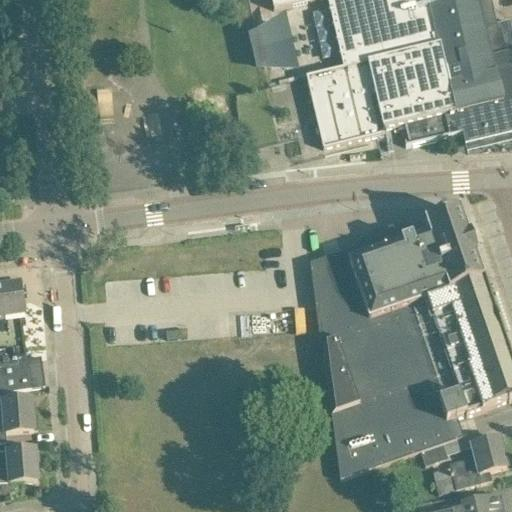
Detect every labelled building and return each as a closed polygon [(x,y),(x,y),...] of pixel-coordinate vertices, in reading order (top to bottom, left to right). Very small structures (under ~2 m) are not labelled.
[(270,0),(274,14),(327,1),(344,72),(306,81),(323,153),(386,138),(384,133),(405,128),(410,149),(462,137),(465,149),(511,137),(511,35),(510,25),(496,28),(489,0),(270,0)] [(299,76),(285,18),(248,38),(256,73),(299,76)] [(268,160),(256,162),(258,173),(270,172),(268,160)] [(311,266),(310,267),(311,277),(315,302),(321,348),(322,348),(326,376),(334,435),(335,444),(314,447),(316,458),(337,455),(337,461),(338,464),(340,484),(369,474),(421,456),(426,470),(449,463),(448,460),(467,453),(457,424),(506,407),(511,405),(511,364),(504,342),(501,332),(490,299),(485,284),(483,285),(477,267),(475,261),(477,260),(474,251),(470,240),(470,238),(467,238),(460,216),(459,215),(453,217),(430,225),(424,227),(427,235),(421,233),(416,231),(410,230),(404,230),(398,230),(392,230),(393,231),(373,238),(374,241),(364,245),(365,248),(311,266)] [(233,511),(219,350),(236,348),(234,328),(266,325),(264,305),(284,304),(284,311),(299,310),(295,260),(278,262),(279,266),(239,269),(240,279),(159,286),(157,273),(120,276),(135,440),(130,441),(131,454),(137,454),(139,478),(129,479),(131,501),(145,500),(145,511),(233,511)] [(0,396),(31,392),(31,391),(24,392),(20,366),(27,365),(21,320),(25,320),(20,287),(0,289),(0,396)] [(490,299),(501,332),(507,330),(495,297),(490,299)] [(29,390),(42,389),(40,361),(27,362),(29,390)] [(33,435),(31,403),(3,405),(3,406),(0,406),(0,422),(4,422),(5,437),(33,435)] [(439,499),(468,492),(487,487),(485,477),(506,472),(499,442),(472,449),(475,461),(449,468),(451,472),(433,477),(439,499)] [(0,488),(37,485),(35,453),(0,455),(0,488)] [(499,511),(496,499),(441,511),(499,511)]
